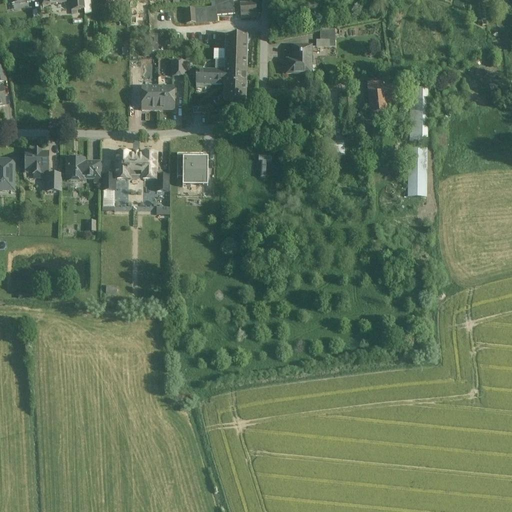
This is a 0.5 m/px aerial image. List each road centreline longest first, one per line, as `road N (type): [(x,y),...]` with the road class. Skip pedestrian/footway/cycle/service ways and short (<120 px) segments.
road 1 (residential): [(0,135),(141,135),(250,117),(261,91),(264,0)]
road 2 (unknown): [(261,91),(421,84)]
